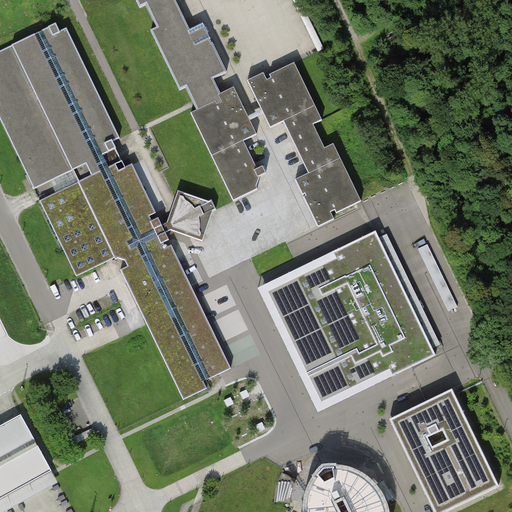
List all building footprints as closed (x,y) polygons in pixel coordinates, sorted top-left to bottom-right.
[(133,0),(138,10),(147,6),(159,31),(152,34),(178,88),(188,84),(203,116),(195,119),(234,201),(259,189),(238,146),(256,137),(232,86),(221,91),(215,80),(227,74),(203,23),(190,30),(175,0),(133,0)] [(64,24),(0,54),(0,118),(35,187),(71,170),(78,186),(40,203),(75,277),(115,258),(180,397),(229,372),(132,165),(124,170),(109,142),(119,138),(64,24)] [(399,27),(392,30),(395,40),(403,37),(399,27)] [(314,229),(364,205),(334,145),(324,151),(313,128),(323,123),(294,66),(267,79),(263,71),(246,79),(269,125),(283,118),(311,176),(293,185),(314,229)] [(198,238),(211,206),(178,193),(166,226),(198,238)] [(373,377),(433,349),(380,234),(337,253),(320,261),(301,270),(283,278),(272,283),(260,289),(264,298),(267,305),(275,323),(313,405),(355,385),(364,381),(368,379),(373,377)] [(0,262),(9,260),(5,250),(0,251),(0,262)] [(10,261),(0,265),(0,279),(11,302),(26,295),(10,261)] [(247,389),(240,393),(244,400),(250,397),(247,389)] [(454,390),(391,421),(435,511),(442,511),(500,484),(454,390)] [(231,397),(224,400),(228,408),(234,404),(231,397)] [(0,511),(3,511),(58,483),(21,415),(0,426),(0,511)] [(263,422),(256,425),(259,432),(266,429),(263,422)] [(305,511),(388,511),(384,499),(378,488),(369,480),(361,473),(352,469),(338,467),(324,467),(316,477),(309,488),(306,502),(305,511)]
